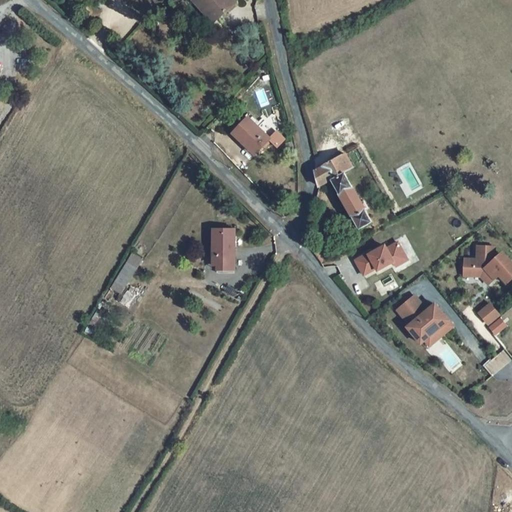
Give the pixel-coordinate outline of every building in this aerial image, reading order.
[(225,19),(244,5),(239,0),(200,0),(205,6),(211,1),(225,19)] [(211,1),(205,6),(219,24),(225,19),(211,1)] [(255,140),(267,151),(281,135),(259,116),(249,128),(258,136),(255,140)] [(258,136),(249,128),(245,131),(255,140),(258,136)] [(352,166),(345,153),(315,170),(315,184),(315,188),(329,179),(356,227),(370,219),(363,206),(367,204),(363,197),(360,199),(344,171),(352,166)] [(212,230),(213,260),(216,260),(217,270),(234,269),(232,228),(212,230)] [(399,238),(408,259),(415,256),(406,235),(399,238)] [(384,245),(368,254),(367,253),(355,260),(363,275),(375,268),(377,270),(392,261),(393,262),(405,256),(397,242),(385,248),(384,245)] [(476,259),(464,259),(464,276),(480,276),(488,284),(498,275),(506,283),(511,276),(511,263),(502,252),(494,259),(495,248),(476,247),(476,259)] [(331,253),(322,258),(325,262),(334,257),(331,253)] [(132,255),(120,273),(129,279),(141,260),(132,255)] [(405,256),(393,262),(395,266),(407,259),(405,256)] [(435,304),(427,311),(414,296),(397,310),(410,326),(407,328),(421,344),(425,341),(432,334),(437,340),(454,326),(435,304)] [(500,316),(491,305),(481,313),(489,324),(500,316)] [(505,326),(500,319),(489,328),(495,334),(505,326)] [(432,334),(425,341),(429,346),(437,340),(432,334)]
